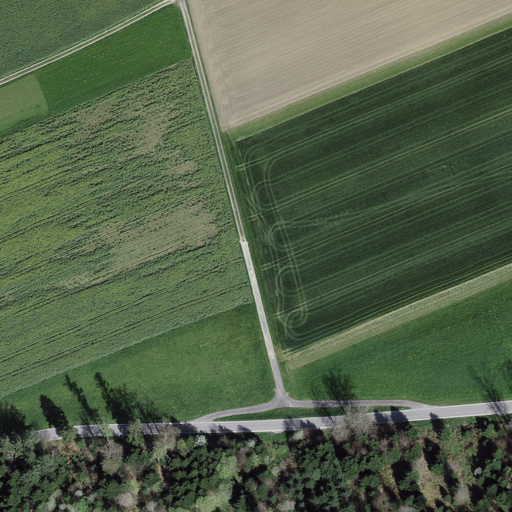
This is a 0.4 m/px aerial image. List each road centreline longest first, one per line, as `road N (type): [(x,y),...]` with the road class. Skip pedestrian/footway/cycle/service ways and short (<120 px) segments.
road 1 (tertiary): [(511,406),(119,428),(0,443)]
road 2 (track): [(284,403),(180,0)]
road 3 (track): [(0,81),(180,0)]
road 4 (track): [(284,403),(393,402),(427,414)]
